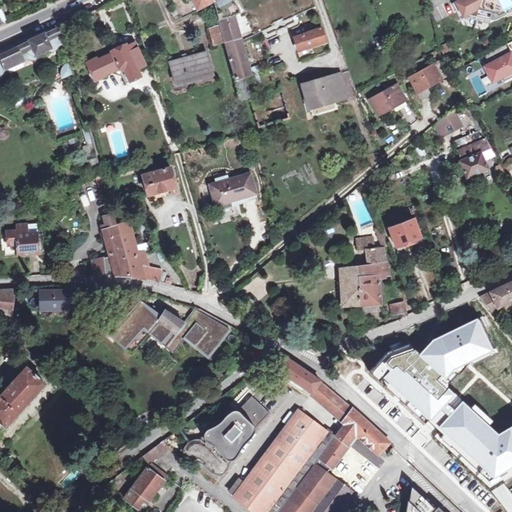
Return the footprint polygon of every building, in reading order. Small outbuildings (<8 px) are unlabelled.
[(193,0),(199,9),(214,1),(221,25),(209,28),(215,44),(226,41),(236,75),(237,79),(245,77),(252,75),(251,74),(251,73),(242,40),(234,15),(240,12),(233,0),(193,0)] [(477,0),(455,0),(461,15),(479,6),(477,0)] [(5,69),(26,58),(32,59),(35,58),(37,58),(36,54),(50,48),(52,51),(55,49),(58,46),(60,44),(60,41),(59,38),(58,36),(63,34),(60,25),(0,53),(0,72),(6,70),(5,69)] [(322,28),(294,37),(300,51),(327,42),(322,28)] [(124,70),(130,81),(142,76),(138,69),(146,65),(135,42),(127,46),(126,43),(111,51),(112,52),(97,59),(96,58),(86,63),(95,80),(105,75),(104,74),(110,71),(119,67),(124,70)] [(511,53),(510,50),(483,62),(490,78),(511,69),(511,53)] [(426,56),(431,65),(434,63),(443,79),(449,75),(435,51),(426,56)] [(195,80),(205,77),(204,74),(213,72),(207,52),(171,62),(176,82),(194,77),(195,80)] [(67,63),(64,65),(62,67),(61,69),(61,71),(62,75),(62,78),(73,73),(70,61),(67,63)] [(284,61),(275,66),(280,73),(288,68),(284,61)] [(434,63),(431,65),(409,76),(421,98),(431,93),(428,87),(443,79),(434,63)] [(119,67),(110,71),(113,78),(121,79),(123,85),(130,81),(124,70),(119,67)] [(337,102),(347,98),(340,73),(303,84),(309,105),(335,98),(337,102)] [(245,77),(237,79),(242,97),(251,95),(248,87),(245,77)] [(380,115),(389,110),(406,100),(397,84),(370,99),(379,115),(380,115)] [(453,109),(446,115),(455,132),(464,128),(453,109)] [(389,110),(380,115),(384,122),(392,116),(389,110)] [(455,132),(446,115),(435,124),(440,140),(455,132)] [(467,177),(489,168),(482,153),(492,149),(482,131),(454,142),(463,161),(461,162),(467,177)] [(160,192),(177,187),(171,167),(143,175),(150,200),(161,197),(160,192)] [(251,174),(211,185),(216,205),(257,194),(251,174)] [(334,207),(327,214),(332,220),(340,214),(334,207)] [(116,275),(131,277),(117,225),(116,222),(114,215),(105,218),(108,228),(102,230),(111,258),(93,263),(94,274),(104,274),(111,275),(116,275)] [(411,246),(422,242),(418,232),(413,219),(389,228),(396,246),(409,242),(411,246)] [(128,221),(117,225),(131,277),(145,279),(159,283),(161,270),(146,267),(147,263),(144,251),(137,253),(128,221)] [(28,233),(28,226),(28,224),(17,225),(17,230),(6,231),(7,245),(15,245),(17,244),(18,255),(39,253),(37,233),(36,233),(28,233)] [(35,225),(28,226),(28,233),(36,233),(36,229),(35,225)] [(380,278),(387,277),(386,275),(390,274),(388,262),(383,248),(377,249),(375,239),(358,239),(360,253),(368,252),(370,264),(340,267),(342,305),(380,303),(380,278)] [(511,281),(479,297),(491,312),(511,300),(511,281)] [(0,312),(11,316),(14,288),(0,289),(0,312)] [(46,308),(65,309),(65,289),(37,288),(37,308),(46,308)] [(402,304),(388,308),(391,318),(405,315),(402,304)] [(136,306),(117,333),(137,350),(151,333),(176,352),(188,336),(206,350),(208,344),(213,349),(228,327),(195,311),(182,324),(162,313),(158,323),(136,306)] [(485,344),(465,314),(360,354),(489,473),(495,469),(511,459),(511,418),(498,428),(433,369),(485,344)] [(341,359),(336,355),(328,358),(326,363),(332,368),(341,359)] [(295,382),(311,393),(312,394),(321,380),(288,358),(279,372),(295,382)] [(27,367),(0,395),(0,421),(6,427),(45,383),(27,367)] [(344,424),(355,435),(378,456),(390,442),(347,403),(325,384),(321,380),(312,394),(311,393),(310,394),(344,424)] [(269,414),(254,399),(249,404),(239,414),(236,411),(231,411),(218,423),(203,431),(202,440),(196,439),(190,442),(184,449),(189,456),(194,457),(200,463),(206,468),(212,474),(222,476),(227,471),(228,467),(227,463),(224,461),(224,459),(229,460),(232,459),(241,445),(253,431),(269,414)] [(349,445),(348,444),(336,435),(327,429),(325,431),(298,410),(295,415),(287,425),(233,496),(253,511),(335,511),(352,492),(315,464),(320,458),(332,468),(349,445)] [(282,422),(287,425),(295,415),(290,412),(282,422)] [(336,435),(348,444),(351,440),(355,435),(344,424),(339,431),(336,435)] [(147,469),(163,481),(167,476),(151,463),(169,449),(162,441),(144,455),(138,459),(147,469)] [(350,448),(342,460),(354,468),(345,481),(361,491),(377,467),(350,448)] [(163,481),(147,469),(131,487),(122,498),(140,511),(148,501),(164,481),(163,481)] [(437,511),(418,493),(416,491),(414,490),(412,490),(410,490),(409,491),(408,493),(408,496),(405,511),(437,511)]
